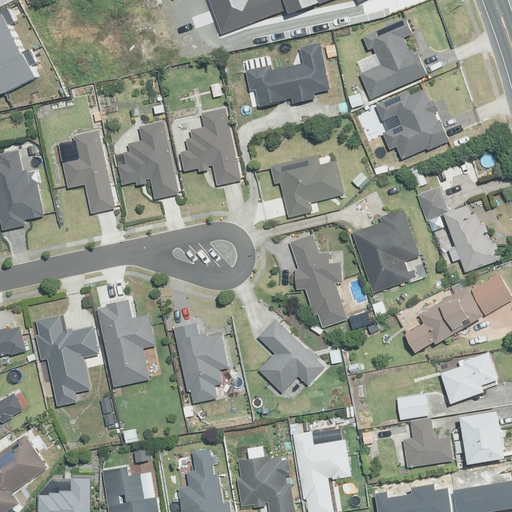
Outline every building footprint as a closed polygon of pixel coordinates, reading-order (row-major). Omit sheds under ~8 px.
[(325,0),(214,0),(226,31),(293,6),(294,11),(325,0)] [(0,94),(4,94),(34,76),(3,14),(0,15),(0,94)] [(370,53),(376,51),(381,65),(364,72),(373,95),(429,75),(420,51),(412,54),(407,39),(415,36),(409,20),(364,36),(370,53)] [(272,65),(248,70),(256,113),(333,98),(322,42),(299,46),(303,67),(274,72),(272,65)] [(336,44),(326,47),(329,59),(338,56),(336,44)] [(428,83),(376,102),(398,162),(451,142),(428,83)] [(221,84),(210,86),(212,98),(224,95),(221,84)] [(360,93),(348,96),(351,107),(363,104),(360,93)] [(186,172),(214,166),(217,183),(241,179),(226,107),(202,112),(205,127),(186,131),(190,150),(181,152),(186,172)] [(124,183),(152,177),(156,194),(179,189),(164,117),(140,122),(143,137),(124,141),(128,160),(120,162),(124,183)] [(101,127),(72,133),(76,152),(62,155),(69,188),(83,185),(89,212),(117,206),(101,127)] [(0,218),(1,225),(47,215),(40,179),(32,180),(29,165),(25,166),(21,145),(0,149),(0,218)] [(319,156),(273,165),(285,224),(315,218),(312,204),(345,198),(338,163),(321,166),(319,156)] [(420,164),(410,168),(417,188),(427,184),(420,164)] [(361,171),(352,180),(362,190),(371,181),(361,171)] [(439,185),(417,192),(425,216),(447,209),(439,185)] [(483,200),(446,213),(457,243),(449,246),(455,263),(463,260),(467,271),(504,258),(483,200)] [(383,222),(352,232),(373,295),(412,282),(403,257),(420,251),(405,207),(380,216),(383,222)] [(320,234),(290,244),(297,268),(298,291),(306,291),(320,329),(350,318),(320,234)] [(511,291),(497,269),(421,317),(426,325),(408,336),(421,355),(511,296),(511,291)] [(132,298),(97,305),(114,385),(149,378),(143,348),(157,345),(150,311),(136,314),(132,298)] [(79,399),(77,390),(91,387),(83,354),(103,349),(96,321),(62,329),(58,311),(37,316),(58,404),(79,399)] [(326,369),(275,318),(257,336),(273,353),(257,369),(282,393),(298,377),(308,387),(326,369)] [(203,319),(178,325),(194,402),(219,397),(216,384),(228,382),(224,362),(233,360),(226,330),(206,334),(203,319)] [(21,322),(0,327),(0,351),(26,345),(21,322)] [(342,347),(329,349),(330,364),(344,363),(342,347)] [(463,364),(442,371),(452,404),(488,393),(485,383),(499,379),(490,348),(460,357),(463,364)] [(0,427),(0,426),(0,419),(24,407),(15,390),(0,397),(0,427)] [(430,391),(397,396),(400,419),(433,414),(430,391)] [(111,399),(101,401),(106,425),(117,423),(111,399)] [(502,413),(464,419),(472,467),(510,460),(502,413)] [(413,436),(405,437),(408,466),(455,460),(452,432),(435,434),(433,420),(411,422),(413,436)] [(136,428),(122,431),(124,441),(139,437),(136,428)] [(352,474),(345,438),(316,443),(314,432),(295,436),(310,511),(336,511),(330,478),(352,474)] [(0,450),(0,511),(7,511),(24,502),(13,486),(47,464),(26,433),(0,450)] [(190,488),(177,490),(179,511),(232,511),(229,482),(220,484),(215,446),(194,449),(197,468),(187,470),(190,488)] [(297,511),(288,452),(237,461),(245,507),(268,503),(269,511),(297,511)] [(103,471),(109,511),(161,511),(159,497),(148,498),(143,472),(129,475),(128,467),(103,471)] [(70,487),(38,487),(37,511),(91,511),(92,475),(70,475),(70,487)] [(511,481),(453,491),(456,511),(481,511),(511,507),(511,481)] [(375,495),(377,511),(451,511),(448,488),(435,490),(434,485),(411,489),(412,495),(387,499),(387,493),(375,495)]
